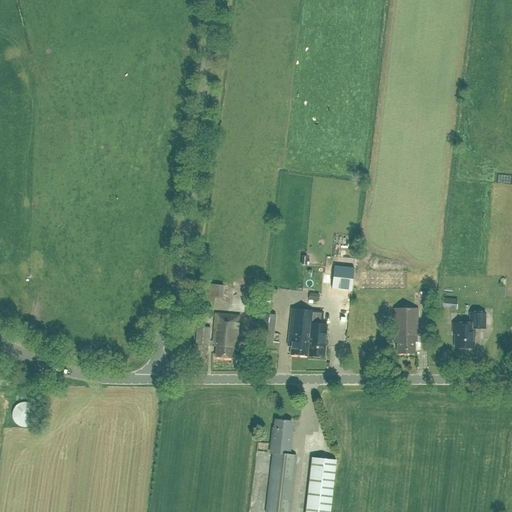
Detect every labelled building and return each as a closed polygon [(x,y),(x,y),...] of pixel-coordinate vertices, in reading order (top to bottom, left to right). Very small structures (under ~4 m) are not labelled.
[(354,268),(334,266),(331,290),(351,292),(354,268)] [(215,285),(214,298),(222,299),(223,286),(215,285)] [(449,309),(450,299),(442,298),(441,308),(449,309)] [(308,356),(311,323),(312,311),(291,309),(287,345),(290,345),(290,354),(308,356)] [(415,354),(415,310),(392,310),(392,354),(415,354)] [(452,334),(454,334),(454,349),(473,349),(473,329),(484,329),(484,313),(469,313),(469,324),(452,324),(452,334)] [(237,342),(239,316),(214,314),(212,346),(215,347),(215,358),(232,359),(233,341),(237,342)] [(272,344),(275,316),(262,314),(259,342),(272,344)] [(311,323),(308,356),(324,358),(325,346),(326,346),(327,345),(328,341),(326,339),(325,339),(326,325),(311,323)] [(208,346),(208,341),(209,329),(196,328),(195,345),(208,346)] [(17,406),(16,407),(14,409),(13,411),(12,413),(12,416),(12,418),(12,420),(13,422),(15,424),(16,426),(18,427),(20,428),(22,429),(25,429),(27,428),(29,428),(31,427),(33,425),(34,423),(35,421),(36,419),(37,417),(37,415),(36,413),(35,410),(34,408),(32,407),(30,406),(28,405),(26,404),(24,404),(22,404),(19,405),(17,406)] [(289,437),(291,422),(275,420),(274,428),(272,428),(270,454),(272,455),(265,511),(289,511),(296,455),(289,455),(291,437),(289,437)] [(329,511),(335,460),(311,457),(305,511),(329,511)]
